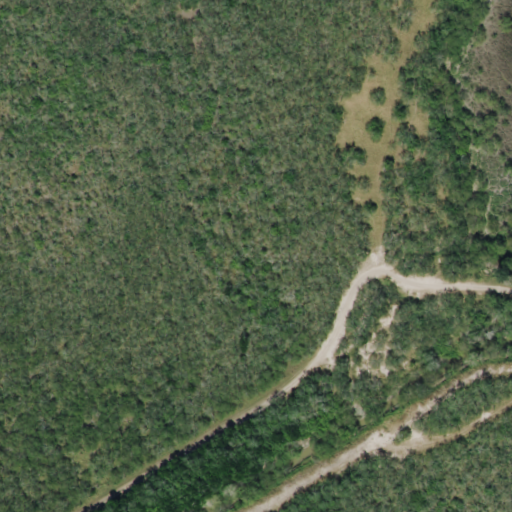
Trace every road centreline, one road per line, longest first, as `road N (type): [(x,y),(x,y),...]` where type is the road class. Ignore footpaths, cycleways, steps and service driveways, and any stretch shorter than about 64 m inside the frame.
road 1 (residential): [(481,329),(93,511)]
road 2 (residential): [(417,0),(393,148),(417,246),(481,329),(511,331)]
road 3 (residential): [(322,511),(511,424)]
